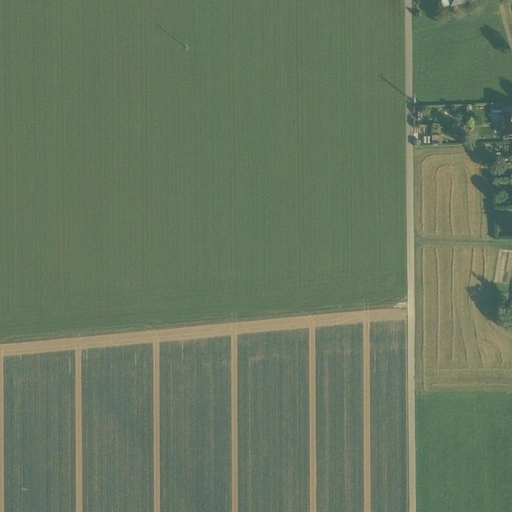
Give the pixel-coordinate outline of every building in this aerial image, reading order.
[(441,0),(443,8),(452,6),(450,0),(441,0)] [(492,104),(492,112),(502,112),(502,111),(511,111),(511,104),(492,104)] [(502,112),(502,124),(511,123),(511,110),(511,111),(502,111),(502,112)] [(502,112),(492,112),(493,124),(502,124),(502,112)] [(511,123),(502,124),(503,137),(511,136),(511,123)] [(432,136),(432,146),(442,146),(442,136),(432,136)]
